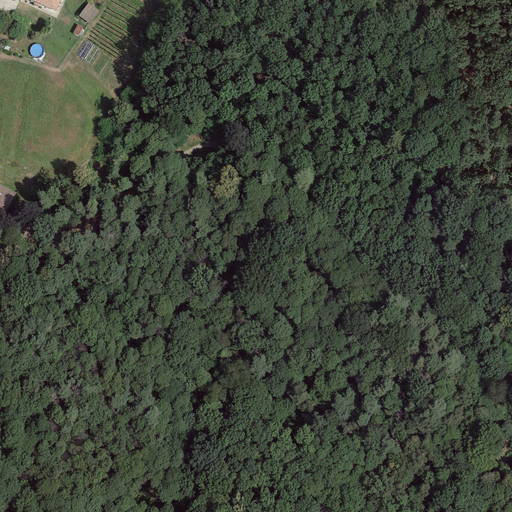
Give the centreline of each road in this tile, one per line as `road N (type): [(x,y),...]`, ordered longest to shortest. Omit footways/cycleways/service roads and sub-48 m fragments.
road 1 (track): [(215,145),(437,163),(511,180)]
road 2 (track): [(215,145),(180,157),(80,225),(0,229)]
road 3 (track): [(511,53),(364,0)]
